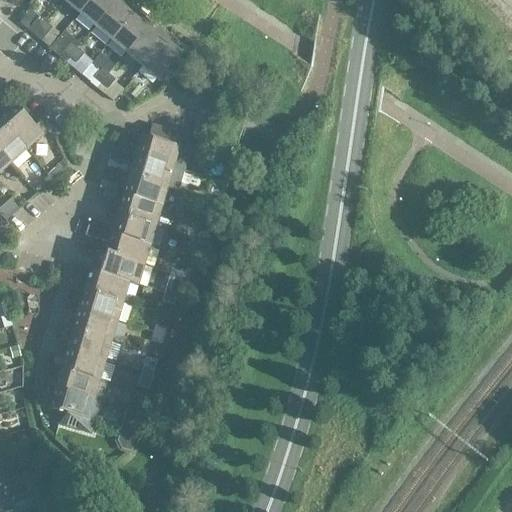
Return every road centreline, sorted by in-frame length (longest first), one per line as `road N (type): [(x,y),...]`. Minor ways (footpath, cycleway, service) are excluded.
road 1 (tertiary): [(271,511),(311,389),(373,0)]
road 2 (residential): [(41,239),(63,217),(84,136),(79,114),(57,92),(0,62)]
